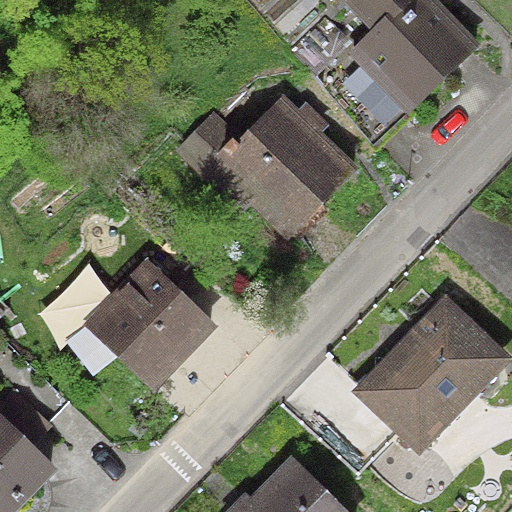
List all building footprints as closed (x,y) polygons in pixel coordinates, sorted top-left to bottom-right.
[(488,51),(439,0),(359,0),(345,14),(365,34),(347,51),(414,121),(488,51)] [(200,119),(176,150),(297,243),(358,165),(275,100),(238,148),(200,119)] [(146,261),(88,322),(154,386),(213,326),(146,261)] [(511,355),(443,295),(355,395),(427,458),(511,360),(511,355)] [(0,511),(10,511),(54,469),(0,416),(0,511)] [(360,511),(295,451),(237,511),(360,511)]
